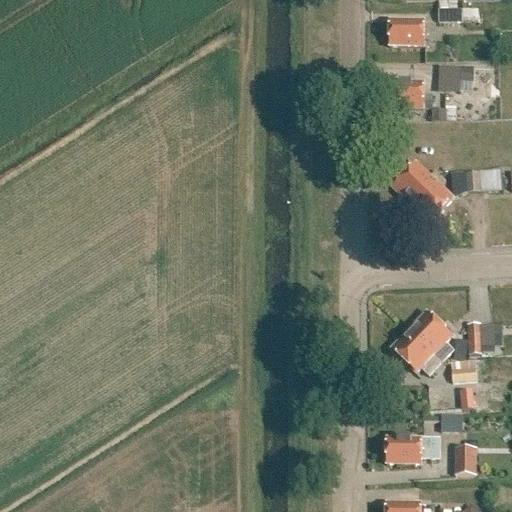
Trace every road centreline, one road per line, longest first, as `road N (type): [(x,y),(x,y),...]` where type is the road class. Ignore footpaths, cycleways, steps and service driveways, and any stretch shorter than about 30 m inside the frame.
road 1 (track): [(248,0),(244,511)]
road 2 (residential): [(351,270),(351,0)]
road 3 (residential): [(350,511),(351,270)]
road 4 (residential): [(351,270),(511,262)]
